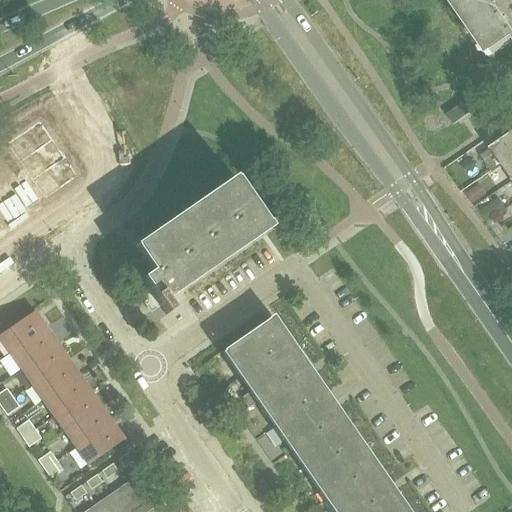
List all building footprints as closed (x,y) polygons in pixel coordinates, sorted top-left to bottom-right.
[(511,0),(448,0),(489,58),(493,55),(494,56),(511,43),(511,0)] [(453,125),(473,111),(466,101),(446,115),(453,125)] [(40,122),(7,145),(20,164),(53,141),(40,122)] [(511,132),(489,148),(501,165),(511,157),(511,132)] [(53,141),(20,164),(32,181),(65,159),(53,141)] [(511,157),(501,165),(511,180),(511,157)] [(65,159),(32,181),(45,200),(78,177),(65,159)] [(154,297),(160,307),(167,316),(174,311),(168,302),(172,299),(169,294),(268,226),(236,180),(236,181),(234,179),(134,247),(136,250),(153,274),(143,281),(149,289),(142,294),(147,301),(154,297)] [(479,185),(466,194),(473,204),(487,195),(479,185)] [(6,199),(0,202),(0,205),(6,213),(12,209),(6,199)] [(490,205),(480,213),(486,222),(497,215),(490,205)] [(0,336),(0,339),(10,354),(47,328),(36,312),(0,336)] [(401,511),(268,320),(224,351),(335,511),(401,511)] [(58,344),(47,328),(10,354),(21,370),(58,344)] [(21,370),(32,386),(69,360),(58,344),(21,370)] [(80,376),(69,360),(32,386),(43,402),(80,376)] [(54,418),(91,392),(80,376),(43,402),(54,418)] [(7,390),(0,394),(0,405),(1,407),(13,399),(7,390)] [(102,408),(91,392),(54,418),(65,434),(102,408)] [(13,399),(1,407),(7,416),(19,408),(13,399)] [(65,434),(76,450),(113,424),(102,408),(65,434)] [(29,422),(16,430),(23,439),(35,431),(29,422)] [(124,440),(113,424),(76,450),(87,466),(124,440)] [(41,440),(35,431),(23,439),(29,448),(41,440)] [(56,462),(50,453),(38,461),(44,471),(56,462)] [(130,453),(119,460),(124,468),(135,460),(130,453)] [(63,471),(56,462),(44,471),(50,480),(63,471)] [(102,473),(107,480),(118,472),(113,465),(102,473)] [(146,511),(170,511),(144,473),(127,484),(146,511)] [(91,491),(102,484),(97,476),(86,483),(91,491)] [(123,511),(146,511),(127,484),(112,495),(123,511)] [(86,494),(81,486),(70,493),(75,501),(86,494)] [(98,511),(123,511),(112,495),(95,506),(98,511)]
